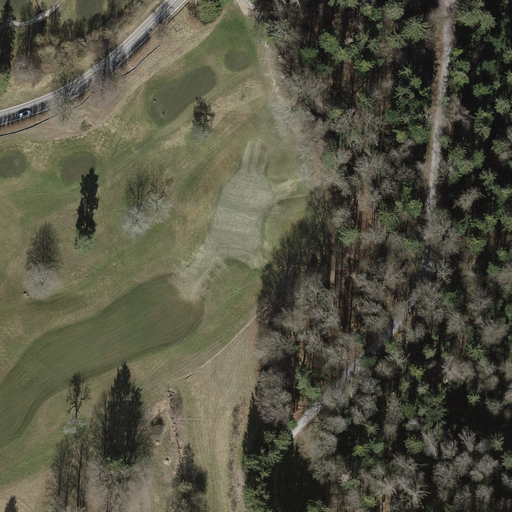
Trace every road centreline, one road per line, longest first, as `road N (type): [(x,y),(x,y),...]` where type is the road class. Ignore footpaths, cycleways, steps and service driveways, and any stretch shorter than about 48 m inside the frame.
road 1 (track): [(278,511),(275,470),(285,446),(384,342),(427,266),(447,0)]
road 2 (unclassified): [(0,118),(56,100),(177,0)]
